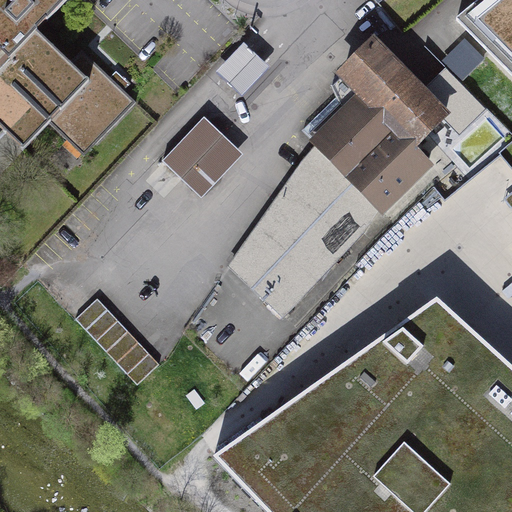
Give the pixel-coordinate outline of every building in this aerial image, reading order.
[(37,32),(67,0),(0,0),(0,129),(22,151),(48,124),(66,140),(78,128),(95,145),(135,103),(81,51),(69,63),(37,32)] [(414,0),(384,0),(382,3),(406,29),(425,11),(414,0)] [(511,0),(480,0),(456,20),(511,76),(511,0)] [(482,110),(445,72),(423,94),(375,45),(331,87),(336,98),(303,130),(317,145),(354,183),(380,209),(427,162),(413,147),(443,117),(459,133),(482,110)] [(186,185),(207,163),(201,158),(222,136),(204,118),(162,162),(186,185)] [(334,202),(354,183),(317,145),(230,266),(283,316),(363,231),(334,202)] [(511,171),(500,181),(511,195),(511,171)] [(97,299),(75,320),(137,385),(159,365),(97,299)] [(321,511),(511,511),(511,368),(436,300),(262,423),(247,434),(321,511)] [(321,511),(247,434),(213,458),(265,511),(321,511)]
